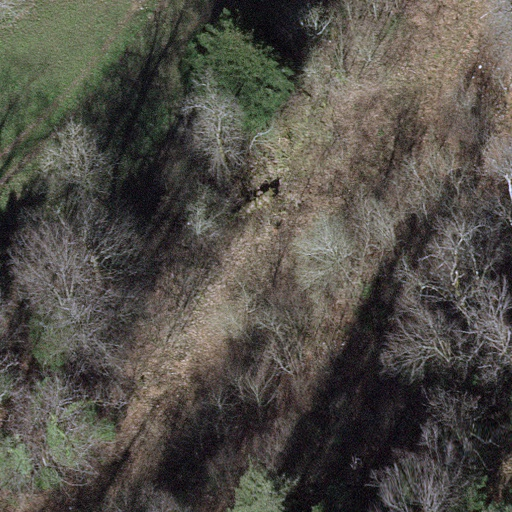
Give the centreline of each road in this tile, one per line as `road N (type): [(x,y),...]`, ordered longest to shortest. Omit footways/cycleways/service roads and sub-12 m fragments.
road 1 (track): [(381,141),(163,402),(19,511)]
road 2 (track): [(381,141),(467,0)]
